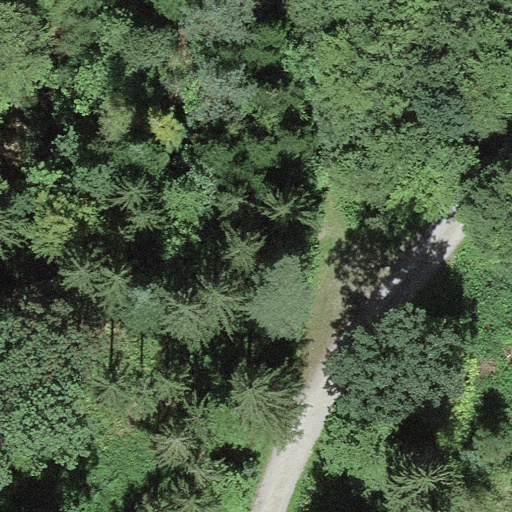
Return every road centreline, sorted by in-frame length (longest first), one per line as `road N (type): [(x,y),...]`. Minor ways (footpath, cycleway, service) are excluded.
road 1 (track): [(285,0),(334,79),(325,367)]
road 2 (track): [(325,367),(511,140)]
road 3 (track): [(325,367),(292,438),(271,511)]
